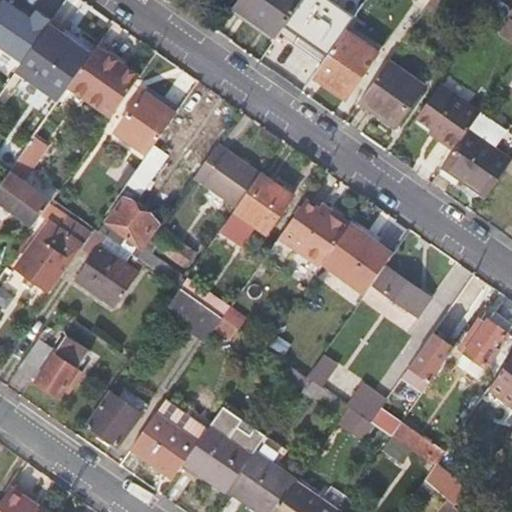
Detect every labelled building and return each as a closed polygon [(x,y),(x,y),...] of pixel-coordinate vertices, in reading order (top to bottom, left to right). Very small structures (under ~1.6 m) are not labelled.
[(0,44),(24,62),(31,51),(39,41),(50,24),(53,20),(39,11),(36,15),(34,19),(22,11),(5,0),(3,0),(0,4),(0,44)] [(237,0),(234,6),(277,37),(303,0),(237,0)] [(350,0),(346,6),(357,13),(366,0),(350,0)] [(445,0),(430,0),(426,7),(439,16),(449,2),(445,0)] [(234,6),(230,11),(274,42),(277,37),(234,6)] [(24,7),(22,11),(34,19),(36,15),(24,7)] [(511,32),(511,18),(510,17),(503,26),(511,32)] [(70,86),(96,49),(82,39),(76,42),(50,24),(39,41),(66,58),(58,70),(31,51),(24,62),(21,66),(63,96),(70,86)] [(346,29),(314,75),(347,97),(379,53),(346,29)] [(58,70),(66,58),(39,41),(31,51),(58,70)] [(112,117),(140,76),(98,47),(96,49),(70,86),(112,117)] [(361,100),(395,123),(423,84),(389,60),(361,100)] [(440,83),(416,117),(435,130),(442,136),(440,140),(454,150),(468,130),(481,111),(440,83)] [(154,145),(176,114),(145,91),(115,132),(147,155),(154,145)] [(361,100),(357,105),(391,129),(395,123),(361,100)] [(442,136),(435,130),(432,135),(440,140),(442,136)] [(454,150),(443,166),(485,196),(505,167),(510,160),(468,130),(454,150)] [(36,147),(31,143),(12,169),(18,173),(36,147)] [(193,181),(234,211),(260,173),(219,143),(193,181)] [(168,154),(154,145),(147,155),(128,182),(141,191),(168,154)] [(260,173),(234,211),(267,234),(293,197),(260,173)] [(11,175),(2,187),(14,196),(23,184),(11,175)] [(14,196),(2,187),(0,190),(0,205),(2,203),(33,225),(49,202),(23,184),(14,196)] [(144,250),(161,226),(123,199),(107,222),(144,250)] [(318,210),(305,201),(279,238),(301,253),(305,247),(326,262),(333,252),(343,238),(352,225),(331,210),(327,216),(318,210)] [(323,204),(318,210),(327,216),(331,210),(323,204)] [(85,244),(96,228),(81,217),(69,233),(85,244)] [(17,268),(52,292),(83,246),(85,244),(69,233),(50,220),(17,268)] [(186,234),(171,224),(157,243),(186,263),(195,252),(181,242),(186,234)] [(393,254),(352,225),(343,238),(333,252),(326,262),(367,291),(373,283),(385,266),(393,254)] [(85,244),(83,246),(95,254),(89,263),(92,264),(80,280),(91,287),(94,284),(119,301),(139,272),(102,246),(109,236),(96,228),(85,244)] [(92,264),(89,263),(78,278),(80,280),(92,264)] [(431,298),(385,266),(373,283),(419,315),(431,298)] [(0,287),(0,310),(11,295),(0,287)] [(181,287),(159,318),(178,331),(184,323),(208,340),(217,327),(224,317),(181,287)] [(484,363),(511,324),(495,312),(484,326),(479,321),(466,337),(474,343),(468,351),(484,363)] [(224,317),(217,327),(232,338),(239,328),(224,317)] [(433,334),(402,377),(423,391),(453,348),(433,334)] [(27,368),(40,378),(57,355),(81,372),(92,356),(69,338),(60,351),(47,341),(27,368)] [(57,355),(40,378),(38,381),(62,398),(81,372),(57,355)] [(511,356),(488,388),(511,406),(511,356)] [(317,364),(308,377),(320,385),(329,373),(317,364)] [(300,388),(308,377),(292,365),(284,376),(300,388)] [(300,388),(342,418),(351,407),(347,404),(320,385),(308,377),(300,388)] [(347,404),(351,407),(371,421),(386,401),(361,383),(347,404)] [(119,445),(146,404),(130,394),(125,402),(111,391),(88,424),(119,445)] [(167,399),(132,448),(174,478),(180,470),(209,429),(167,399)] [(195,481),(221,500),(228,490),(256,451),(261,443),(220,413),(209,429),(180,470),(195,481)] [(434,447),(401,424),(393,436),(419,454),(426,459),(434,447)] [(258,511),(276,511),(297,482),(276,466),(288,450),(267,435),(261,443),(256,451),(228,490),(258,511)] [(393,436),(381,454),(406,472),(419,454),(393,436)] [(435,465),(425,479),(445,496),(456,480),(435,465)] [(180,470),(174,478),(189,489),(195,481),(180,470)] [(31,494),(14,482),(0,501),(0,511),(50,511),(29,498),(31,494)] [(276,511),(339,511),(297,482),(276,511)]
